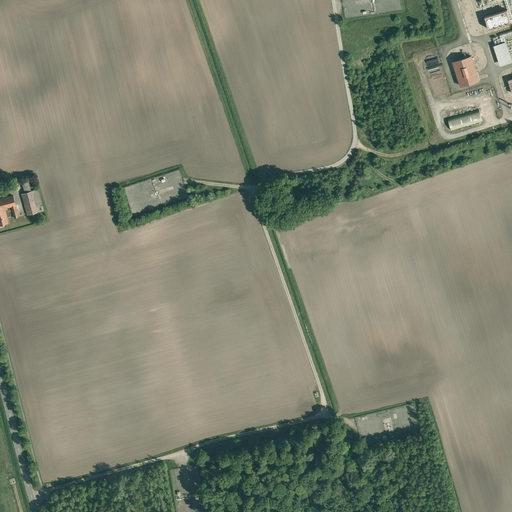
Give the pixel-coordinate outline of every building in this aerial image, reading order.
[(485,17),(488,29),(511,22),(508,11),(485,17)] [(492,37),(494,44),(503,41),(502,36),(509,34),(509,32),(498,35),(498,36),(492,37)] [(506,43),(494,46),(500,66),(511,62),(506,43)] [(453,64),(461,86),(479,80),(472,58),(453,64)] [(479,111),(448,119),(452,131),(482,122),(479,111)] [(22,183),(25,193),(31,191),(29,181),(22,183)] [(25,193),(21,193),(27,215),(43,210),(38,189),(31,191),(25,193)] [(13,196),(0,198),(0,224),(8,223),(5,208),(11,207),(14,218),(18,217),(13,196)]
